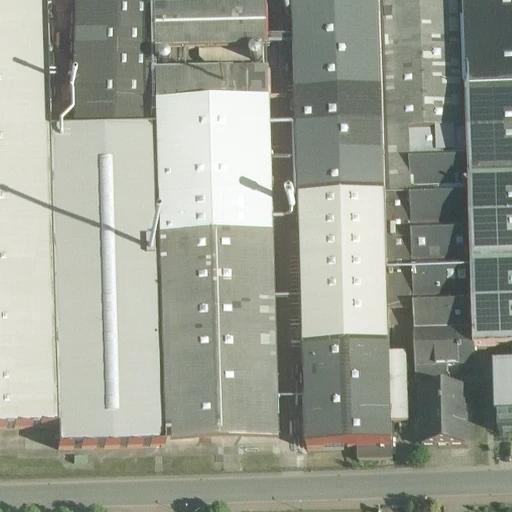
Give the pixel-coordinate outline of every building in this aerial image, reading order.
[(45,0),(0,0),(0,433),(58,432),(50,136),(45,0)] [(152,0),(73,0),(75,135),(154,133),(154,110),(154,78),(154,77),(153,53),(152,12),(152,0)] [(293,0),(299,200),(385,197),(410,196),(413,288),(387,289),(388,311),(409,311),(409,305),(413,305),(415,369),(448,368),(475,367),(474,352),(473,334),(487,334),(486,307),(483,307),(483,298),(472,298),(471,267),(469,181),(466,95),(465,52),(485,52),(484,35),(465,35),(463,0),(293,0)] [(511,0),(463,0),(465,35),(484,35),(485,52),(465,52),(466,95),(511,93),(511,0)] [(152,12),(153,53),(269,50),(268,9),(152,12)] [(154,77),(154,78),(154,110),(271,107),(270,74),(154,77)] [(511,93),(466,95),(469,181),(511,179),(511,93)] [(271,107),(154,110),(154,133),(158,243),(162,440),(279,437),(271,107)] [(162,440),(154,133),(75,135),(50,136),(58,432),(58,453),(162,451),(162,440)] [(511,179),(469,181),(471,267),(511,265),(511,179)] [(410,196),(385,197),(387,289),(413,288),(410,196)] [(387,289),(385,197),(299,200),(304,352),(389,349),(388,311),(387,289)] [(511,265),(471,267),(472,298),(483,298),(483,307),(486,307),(487,334),(473,334),(474,352),(511,350),(511,265)] [(389,349),(304,352),(307,452),(357,450),(392,449),(391,425),(389,355),(389,349)] [(406,355),(389,355),(391,425),(408,424),(406,355)] [(448,368),(415,369),(416,386),(423,386),(423,390),(448,390),(448,385),(450,385),(450,378),(448,378),(448,368)] [(511,371),(497,372),(499,438),(511,437),(511,371)] [(423,390),(421,390),(421,448),(465,447),(464,389),(448,390),(423,390)] [(392,449),(357,450),(357,463),(392,462),(392,449)]
